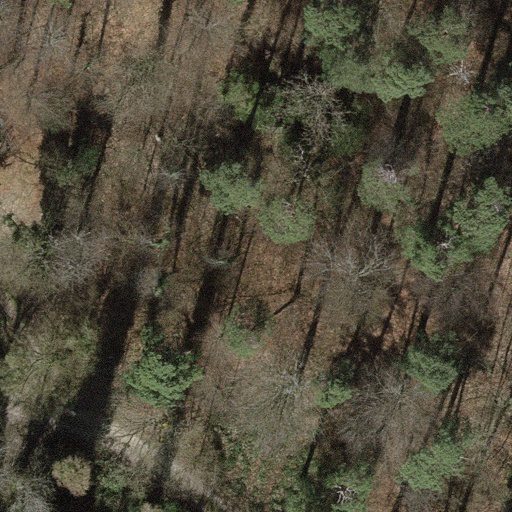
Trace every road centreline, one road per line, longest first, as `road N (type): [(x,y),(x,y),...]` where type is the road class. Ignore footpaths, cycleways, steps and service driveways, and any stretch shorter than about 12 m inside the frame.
road 1 (track): [(0,131),(9,138),(57,322),(139,466)]
road 2 (track): [(202,511),(139,466),(0,412)]
